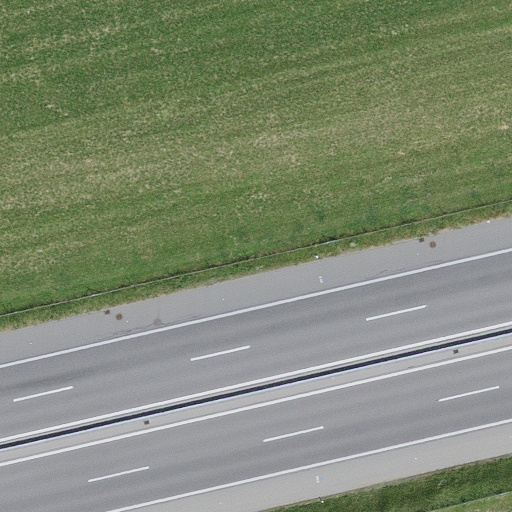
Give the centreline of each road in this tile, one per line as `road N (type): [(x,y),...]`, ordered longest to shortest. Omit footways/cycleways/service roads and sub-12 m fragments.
road 1 (motorway): [(0,498),(511,380)]
road 2 (motorway): [(511,283),(0,400)]
